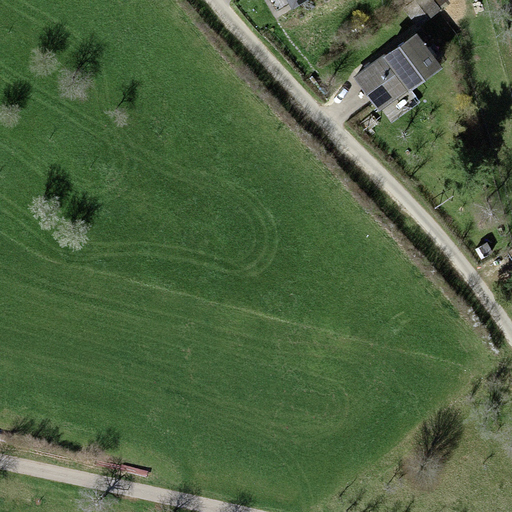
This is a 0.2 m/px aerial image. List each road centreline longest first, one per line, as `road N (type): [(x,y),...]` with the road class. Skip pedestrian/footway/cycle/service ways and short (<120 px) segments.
road 1 (unclassified): [(511,340),(482,290),(413,210),(209,0)]
road 2 (track): [(0,461),(235,511)]
